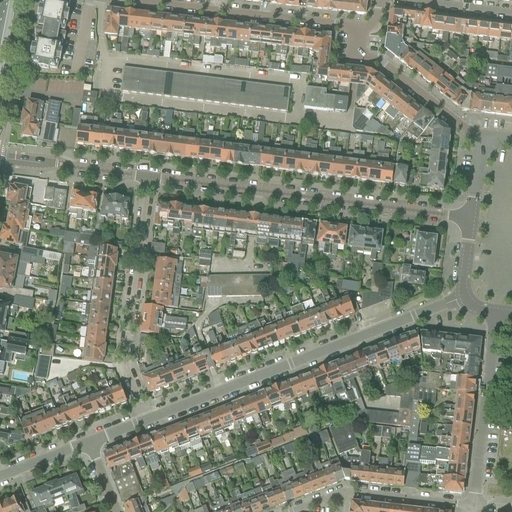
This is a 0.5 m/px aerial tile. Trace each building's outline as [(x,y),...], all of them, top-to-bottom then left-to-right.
[(61,3),(61,1),(53,0),(51,0),(51,1),(44,0),(43,0),(42,8),(40,8),(38,17),(40,17),(38,26),(45,27),(43,40),(36,39),(34,47),(33,47),(31,56),(33,56),(31,65),(39,66),(39,68),(48,70),(49,68),(57,70),(59,61),(60,62),(62,52),(60,52),(62,44),(56,43),(59,30),(64,31),(66,22),(68,23),(69,13),(68,13),(69,5),(61,3)] [(306,0),(305,8),(317,9),(318,0),(306,0)] [(318,0),(317,9),(330,11),(331,0),(318,0)] [(331,0),(330,11),(342,12),(343,0),(331,0)] [(343,0),(342,12),(353,13),(354,0),(343,0)] [(354,0),(353,13),(365,15),(366,4),(366,0),(354,0)] [(390,10),(388,25),(404,27),(405,27),(406,17),(407,10),(392,8),(390,10)] [(118,28),(120,11),(107,9),(104,33),(105,35),(111,35),(110,38),(116,39),(118,28)] [(406,17),(405,27),(408,27),(409,27),(410,28),(411,20),(415,21),(414,27),(416,27),(420,28),(422,12),(416,11),(407,10),(406,17)] [(120,11),(118,28),(124,28),(121,52),(121,53),(126,54),(128,38),(131,12),(120,11)] [(131,12),(128,38),(132,39),(133,29),(139,30),(141,13),(131,12)] [(434,13),(422,12),(420,28),(432,29),(434,13)] [(139,30),(139,36),(144,36),(144,40),(149,40),(152,14),(141,13),(139,30)] [(432,29),(431,35),(432,35),(442,37),(445,16),(439,16),(439,15),(438,14),(434,13),(432,29)] [(161,33),(163,16),(152,14),(149,40),(148,51),(147,55),(153,56),(153,51),(156,32),(161,33)] [(171,43),(174,17),(163,16),(161,33),(166,33),(165,42),(171,43)] [(442,37),(441,42),(447,43),(448,33),(454,34),(456,17),(453,16),(451,17),(445,16),(442,37)] [(174,17),(171,43),(176,44),(177,37),(183,38),(183,35),(185,18),(174,17)] [(460,17),(456,17),(454,34),(465,35),(467,19),(462,19),(460,17)] [(183,38),(183,41),(188,41),(187,45),(193,46),(196,20),(185,18),(183,35),(183,38)] [(474,20),(467,19),(465,35),(476,37),(479,19),(475,19),(474,20)] [(483,20),(479,19),(476,37),(483,37),(483,42),(488,43),(490,22),(484,21),(483,20)] [(205,38),(207,21),(196,20),(193,46),(198,46),(199,37),(205,38)] [(205,38),(205,43),(210,44),(209,47),(215,48),(218,22),(207,21),(205,38)] [(218,22),(215,48),(220,49),(221,45),(226,46),(227,40),(229,23),(218,22)] [(496,23),(490,22),(488,43),(493,43),(493,39),(499,39),(502,22),(497,22),(496,23)] [(505,23),(502,22),(499,39),(510,41),(511,27),(511,25),(506,24),(505,23)] [(227,40),(226,46),(232,47),(231,50),(237,51),(240,25),(229,23),(227,40)] [(240,25),(237,51),(242,51),(242,48),(248,48),(251,26),(240,25)] [(388,25),(387,36),(403,38),(404,27),(388,25)] [(248,48),(248,53),(258,54),(258,53),(259,53),(262,27),(251,26),(248,48)] [(271,45),(272,28),(262,27),(259,53),(264,54),(265,44),(271,45)] [(281,55),(284,30),(272,28),(271,45),(276,46),(275,55),(281,55)] [(293,48),(295,31),(284,30),(281,55),(285,56),(286,56),(287,47),(293,48)] [(302,58),(305,32),(295,31),(293,48),(298,48),(297,57),(302,58)] [(314,52),(316,33),(305,32),(302,58),(307,59),(308,49),(314,50),(314,52)] [(319,53),(329,54),(331,35),(316,33),(314,52),(319,53)] [(387,36),(385,49),(399,61),(409,48),(412,44),(413,40),(408,39),(403,38),(387,36)] [(409,48),(399,61),(408,68),(416,58),(419,54),(423,49),(424,49),(424,45),(418,44),(417,47),(413,52),(409,48)] [(449,51),(445,56),(451,61),(452,59),(455,56),(454,56),(449,51)] [(486,59),(497,60),(497,54),(497,53),(486,52),(486,53),(486,57),(486,59)] [(311,76),(309,89),(326,91),(327,85),(327,82),(328,82),(330,65),(328,63),(329,54),(319,53),(319,60),(313,59),(311,76)] [(413,69),(418,73),(427,60),(419,54),(408,68),(411,70),(412,69),(413,69)] [(213,63),(213,64),(222,65),(222,64),(222,59),(221,57),(214,56),(213,62),(213,63)] [(290,73),(309,75),(310,66),(293,65),(294,58),(291,57),(290,73)] [(422,78),(426,81),(436,68),(427,60),(418,73),(422,76),(422,78)] [(332,92),(338,92),(341,67),(330,65),(328,82),(333,83),(332,92)] [(481,113),(492,114),(498,67),(487,66),(485,78),(481,113)] [(348,100),(349,85),(350,78),(351,68),(341,67),(338,92),(337,98),(341,99),(348,100)] [(492,114),(511,116),(511,68),(498,67),(492,114)] [(123,68),(122,80),(130,81),(132,69),(123,68)] [(357,104),(368,89),(379,75),(374,71),(370,70),(355,68),(351,68),(349,85),(353,85),(357,85),(355,103),(357,104)] [(430,83),(435,87),(445,74),(436,68),(426,81),(428,83),(430,83)] [(130,81),(138,82),(140,70),(132,69),(130,81)] [(138,82),(147,83),(148,71),(140,70),(138,82)] [(147,83),(155,84),(157,72),(148,71),(147,83)] [(155,84),(163,85),(165,73),(157,72),(155,84)] [(163,85),(172,86),(173,74),(165,73),(163,85)] [(172,86),(180,87),(182,75),(173,74),(172,86)] [(439,93),(443,96),(454,82),(445,74),(435,87),(440,90),(439,91),(439,93)] [(180,87),(189,88),(190,76),(182,75),(180,87)] [(373,92),(367,100),(371,103),(388,82),(379,75),(368,89),(373,92)] [(189,88),(197,89),(198,77),(190,76),(189,88)] [(197,89),(205,90),(207,78),(198,77),(197,89)] [(469,111),(481,113),(485,78),(480,77),(479,85),(473,84),(472,89),(469,111)] [(205,90),(214,91),(215,79),(207,78),(205,90)] [(443,96),(452,103),(466,85),(457,78),(454,82),(443,96)] [(214,91),(222,92),(223,80),(215,79),(214,91)] [(75,93),(75,81),(48,80),(47,92),(75,93)] [(120,92),(129,93),(130,81),(122,80),(120,92)] [(222,92),(230,93),(232,81),(223,80),(222,92)] [(129,93),(137,94),(138,82),(130,81),(129,93)] [(230,93),(239,94),(240,82),(232,81),(230,93)] [(137,94),(145,95),(147,83),(138,82),(137,94)] [(239,94),(247,95),(248,83),(240,82),(239,94)] [(388,82),(371,103),(375,106),(381,99),(386,103),(396,89),(388,82)] [(145,95),(154,96),(155,84),(147,83),(145,95)] [(247,95),(255,96),(257,84),(248,83),(247,95)] [(154,96),(162,97),(163,85),(155,84),(154,96)] [(255,96),(264,97),(265,85),(257,84),(255,96)] [(465,86),(452,103),(460,109),(462,110),(469,111),(472,89),(473,84),(467,84),(466,85),(465,86)] [(163,85),(162,97),(170,98),(172,86),(163,85)] [(264,97),(272,98),(273,86),(265,85),(264,97)] [(172,86),(170,98),(179,99),(180,87),(172,86)] [(273,86),(272,98),(280,99),(282,87),(273,86)] [(180,87),(179,99),(187,100),(189,88),(180,87)] [(282,87),(280,99),(289,100),(290,88),(282,87)] [(189,88),(187,100),(195,101),(197,89),(189,88)] [(195,101),(204,102),(205,90),(197,89),(195,101)] [(326,91),(309,89),(306,89),(305,96),(323,98),(323,96),(326,97),(326,91)] [(384,113),(389,117),(405,96),(396,89),(386,103),(390,106),(384,113)] [(205,90),(204,102),(212,103),(214,91),(205,90)] [(214,91),(212,103),(220,104),(222,92),(214,91)] [(83,92),(81,104),(94,105),(94,102),(96,102),(97,94),(90,93),(83,92)] [(220,104),(229,105),(230,93),(222,92),(220,104)] [(230,93),(229,105),(237,106),(239,94),(230,93)] [(239,94),(237,106),(245,107),(247,95),(239,94)] [(247,95),(245,107),(254,108),(255,96),(247,95)] [(255,96),(254,108),(262,109),(264,97),(255,96)] [(326,97),(323,96),(323,98),(305,96),(304,109),(332,112),(334,98),(326,97)] [(399,113),(403,116),(414,103),(405,96),(389,117),(393,120),(399,113)] [(264,97),(262,109),(271,110),(272,98),(264,97)] [(272,98),(271,110),(279,111),(280,99),(272,98)] [(334,98),(332,112),(339,113),(341,99),(337,98),(334,98)] [(280,99),(279,111),(287,112),(289,100),(280,99)] [(341,99),(339,113),(346,114),(348,100),(341,99)] [(24,112),(23,118),(58,124),(59,119),(57,119),(60,104),(61,104),(62,103),(48,101),(48,103),(43,102),(39,101),(39,103),(29,101),(27,112),(24,112)] [(414,103),(403,116),(407,120),(402,127),(406,130),(422,110),(414,103)] [(71,126),(78,127),(79,119),(81,110),(73,109),(72,121),(71,126)] [(354,109),(352,127),(353,126),(361,115),(366,110),(354,109)] [(407,132),(412,136),(417,140),(433,119),(424,111),(407,132)] [(352,127),(356,131),(362,132),(366,127),(365,125),(368,121),(362,116),(361,115),(353,126),(352,127)] [(78,127),(76,143),(89,145),(92,118),(86,117),(86,120),(79,119),(78,127)] [(23,118),(22,124),(24,125),(22,137),(23,137),(23,136),(37,138),(36,141),(37,141),(38,138),(43,139),(42,142),(55,144),(53,143),(55,130),(57,131),(58,124),(23,118)] [(92,118),(89,145),(101,147),(103,129),(103,126),(103,125),(97,124),(98,119),(92,118)] [(103,129),(101,147),(113,148),(116,121),(110,120),(109,127),(103,126),(103,129)] [(366,127),(362,132),(375,134),(375,133),(376,132),(381,127),(375,122),(372,120),(366,127)] [(116,121),(113,148),(125,150),(127,133),(128,127),(121,126),(122,122),(120,121),(116,121)] [(433,132),(432,139),(449,142),(449,140),(451,139),(451,136),(450,135),(450,132),(437,122),(431,130),(433,132)] [(127,133),(125,150),(137,151),(140,124),(135,123),(134,127),(128,127),(127,133)] [(140,124),(137,151),(147,153),(147,154),(148,154),(151,132),(145,132),(146,125),(140,124)] [(151,132),(148,154),(161,155),(165,127),(158,126),(158,133),(151,132)] [(375,133),(375,134),(387,136),(388,135),(390,133),(381,126),(381,127),(376,132),(375,133)] [(165,127),(161,155),(173,157),(175,139),(169,138),(170,128),(165,127)] [(175,139),(173,157),(174,156),(185,158),(188,130),(182,129),(181,140),(175,139)] [(188,130),(185,158),(197,159),(199,142),(200,138),(193,137),(194,131),(188,130)] [(199,142),(197,159),(209,161),(212,133),(208,133),(206,132),(206,136),(200,135),(200,138),(199,142)] [(235,147),(233,165),(243,166),(243,165),(248,166),(250,149),(251,140),(251,138),(252,133),(244,132),(243,141),(245,143),(244,146),(238,145),(237,147),(235,147)] [(212,133),(209,161),(221,162),(223,145),(224,139),(217,139),(218,134),(212,133)] [(223,145),(221,162),(225,163),(224,164),(233,165),(235,147),(236,141),(230,140),(230,135),(224,135),(224,139),(223,145)] [(248,166),(260,167),(263,139),(257,139),(257,140),(256,149),(250,149),(248,166)] [(260,167),(272,169),(274,152),(267,151),(269,140),(263,139),(260,167)] [(422,145),(421,150),(448,154),(448,148),(450,147),(450,144),(449,143),(449,142),(432,139),(427,139),(426,145),(422,145)] [(274,152),(272,169),(284,170),(287,142),(281,142),(280,147),(275,146),(274,152)] [(287,142),(284,170),(296,172),(298,155),(298,151),(292,150),(293,143),(287,142)] [(296,172),(308,173),(312,146),(311,146),(306,145),(305,145),(304,155),(298,155),(296,172)] [(312,146),(308,173),(320,175),(322,158),(315,157),(316,150),(316,146),(312,146)] [(322,158),(320,175),(331,176),(335,149),(334,149),(329,148),(328,152),(323,152),(322,158)] [(335,149),(331,176),(332,176),(344,178),(346,161),(339,160),(340,149),(335,149)] [(421,150),(420,157),(430,158),(429,164),(446,166),(446,164),(448,163),(448,160),(447,159),(448,154),(421,150)] [(346,161),(344,178),(356,179),(359,152),(353,151),(353,155),(347,154),(346,161)] [(359,152),(356,179),(368,181),(371,157),(364,156),(364,153),(359,152)] [(371,157),(368,181),(380,183),(384,155),(377,154),(376,157),(371,157)] [(384,155),(380,183),(392,184),(393,174),(394,168),(394,167),(395,162),(388,161),(389,155),(384,155)] [(395,174),(394,184),(406,186),(407,178),(408,173),(408,167),(403,166),(404,158),(403,158),(397,157),(395,174)] [(419,168),(418,175),(421,175),(445,178),(445,173),(446,172),(447,169),(446,168),(446,166),(429,164),(429,170),(419,168)] [(421,175),(420,188),(443,191),(443,189),(445,188),(445,185),(444,184),(445,178),(421,175)] [(9,192),(7,201),(12,202),(24,203),(28,204),(29,197),(25,196),(26,189),(12,186),(11,192),(9,192)] [(46,201),(45,208),(64,211),(66,191),(45,189),(45,192),(44,201),(46,201)] [(69,210),(69,214),(76,215),(76,220),(81,220),(84,195),(80,194),(80,193),(79,193),(78,192),(74,192),(73,193),(71,192),(70,202),(69,210)] [(84,195),(81,220),(87,221),(88,212),(95,213),(97,196),(95,195),(95,194),(91,194),(90,195),(88,194),(88,195),(84,195)] [(106,217),(114,218),(116,197),(115,197),(114,196),(111,196),(110,196),(108,196),(108,197),(103,196),(101,216),(97,215),(96,225),(103,226),(104,218),(106,219),(106,217)] [(116,197),(114,218),(121,219),(121,220),(123,221),(122,228),(129,229),(131,218),(128,218),(129,213),(127,213),(129,199),(125,199),(125,198),(122,198),(121,197),(118,197),(117,197),(116,197)] [(12,202),(9,215),(27,218),(28,213),(26,212),(28,205),(28,204),(24,203),(12,202)] [(161,226),(168,226),(170,204),(170,205),(169,205),(168,204),(165,203),(163,204),(157,203),(153,232),(160,233),(161,226)] [(167,231),(167,232),(172,232),(171,236),(178,237),(180,228),(182,206),(182,205),(170,204),(170,205),(168,226),(167,231)] [(184,237),(191,238),(195,208),(189,207),(188,206),(185,206),(184,207),(182,206),(180,228),(185,229),(184,237)] [(202,240),(203,231),(206,209),(195,208),(191,238),(202,240)] [(203,231),(214,233),(217,211),(206,209),(203,231)] [(214,233),(225,234),(228,212),(217,211),(214,233)] [(228,212),(225,234),(230,235),(229,241),(229,240),(228,246),(234,247),(234,241),(238,214),(228,212)] [(238,214),(234,241),(235,241),(245,242),(246,234),(249,215),(238,214)] [(7,227),(7,228),(29,232),(30,224),(30,223),(31,219),(27,218),(9,215),(8,224),(7,227)] [(249,215),(246,234),(257,236),(259,216),(249,215)] [(257,238),(256,244),(267,246),(271,218),(259,216),(257,236),(256,238),(257,238)] [(267,246),(267,247),(272,248),(278,248),(278,241),(279,241),(282,219),(271,218),(267,246)] [(282,219),(279,241),(285,242),(284,246),(285,247),(284,256),(288,256),(289,252),(293,221),(282,219)] [(288,256),(287,264),(291,265),(291,267),(292,271),(297,271),(297,268),(298,266),(298,263),(299,258),(299,257),(292,256),(294,243),(300,244),(303,222),(293,221),(289,252),(288,256)] [(299,258),(298,263),(304,264),(305,255),(305,253),(306,246),(307,246),(313,247),(314,234),(315,224),(313,224),(313,222),(310,222),(309,223),(303,222),(300,244),(299,257),(299,258)] [(322,255),(329,256),(333,227),(327,226),(326,225),(323,224),(321,226),(320,226),(317,244),(324,244),(322,255)] [(3,227),(0,240),(8,241),(8,243),(16,244),(22,246),(20,255),(30,256),(42,259),(43,252),(26,249),(26,248),(29,232),(7,228),(3,227)] [(333,227),(329,256),(336,257),(337,246),(343,247),(346,229),(344,229),(343,227),(340,227),(339,228),(333,227)] [(49,235),(64,238),(65,233),(65,231),(50,229),(49,235)] [(349,239),(348,248),(351,248),(350,255),(356,256),(356,253),(357,249),(363,250),(366,232),(365,231),(364,229),(360,229),(359,231),(351,230),(349,239)] [(363,250),(363,253),(370,254),(370,255),(370,261),(375,261),(376,253),(379,254),(380,244),(382,234),(372,232),(371,230),(368,230),(367,232),(366,232),(363,250)] [(405,248),(405,250),(435,254),(436,248),(435,248),(435,246),(436,245),(436,242),(435,241),(436,239),(423,237),(423,233),(424,234),(424,233),(413,232),(413,236),(410,235),(408,249),(405,248)] [(64,238),(63,243),(75,244),(78,245),(79,235),(65,233),(64,238)] [(79,235),(78,245),(89,246),(92,247),(94,237),(79,235)] [(89,246),(87,258),(95,259),(116,262),(117,255),(116,255),(116,250),(120,250),(121,244),(111,242),(110,242),(109,249),(100,248),(96,247),(92,247),(89,246)] [(75,244),(63,243),(62,254),(73,255),(75,244)] [(152,244),(151,253),(163,254),(164,246),(152,244)] [(435,254),(405,250),(404,257),(414,258),(413,266),(432,269),(432,267),(434,266),(434,263),(433,262),(433,260),(434,260),(435,254)] [(200,259),(211,260),(212,252),(201,251),(200,259)] [(61,256),(43,252),(42,259),(46,259),(60,262),(61,256)] [(0,272),(24,277),(26,264),(28,264),(30,256),(20,255),(19,262),(11,260),(11,258),(0,256),(0,272)] [(30,256),(28,264),(44,267),(46,259),(42,259),(30,256)] [(158,260),(156,272),(175,274),(181,275),(184,258),(171,257),(170,262),(158,260)] [(86,269),(93,270),(113,273),(114,268),(115,268),(116,262),(95,259),(87,258),(86,269)] [(400,286),(415,288),(415,286),(423,287),(425,275),(409,273),(410,268),(402,267),(400,286)] [(89,270),(87,281),(92,282),(113,284),(114,277),(113,277),(113,273),(93,270),(89,270)] [(0,288),(1,288),(5,289),(6,287),(12,288),(16,289),(15,296),(32,299),(33,292),(21,290),(24,277),(0,272),(0,288)] [(156,272),(155,283),(173,286),(175,274),(156,272)] [(371,277),(369,294),(374,295),(377,295),(379,283),(380,278),(371,277)] [(92,282),(90,293),(110,296),(111,290),(112,290),(113,284),(92,282)] [(341,291),(358,293),(359,284),(342,282),(341,290),(341,291)] [(155,283),(153,294),(179,297),(180,286),(173,286),(155,283)] [(384,303),(386,284),(379,283),(377,295),(379,295),(378,305),(384,303)] [(391,300),(392,284),(386,284),(384,303),(391,300)] [(50,290),(49,301),(57,303),(58,292),(50,290)] [(326,291),(320,293),(322,297),(332,323),(336,321),(338,322),(343,320),(341,316),(335,299),(330,301),(327,295),(326,291)] [(90,293),(89,304),(109,307),(109,304),(110,304),(111,300),(110,299),(110,296),(90,293)] [(367,309),(368,294),(363,293),(360,312),(367,309)] [(153,294),(152,306),(177,309),(179,297),(153,294)] [(349,294),(335,299),(343,320),(348,318),(349,316),(359,312),(355,303),(353,304),(349,294)] [(0,317),(12,320),(14,320),(15,313),(17,313),(18,308),(33,310),(34,299),(15,296),(13,306),(0,303),(0,317)] [(319,306),(314,308),(321,328),(327,326),(327,324),(332,323),(322,297),(316,299),(319,306)] [(304,304),(300,305),(305,316),(310,331),(315,329),(317,330),(321,328),(314,308),(311,301),(305,303),(304,304)] [(81,315),(87,316),(107,318),(108,314),(109,314),(110,309),(108,309),(109,307),(89,304),(83,303),(81,315)] [(296,311),(291,313),(292,316),(300,336),(305,334),(306,333),(310,331),(305,316),(300,305),(295,307),(296,311)] [(144,307),(142,320),(161,323),(163,309),(144,307)] [(284,311),(279,313),(280,316),(289,339),(293,337),(295,338),(300,336),(292,316),(291,313),(286,315),(284,311)] [(212,315),(207,318),(211,328),(216,326),(217,330),(223,327),(217,312),(212,315)] [(276,322),(271,324),(279,345),(283,343),(283,341),(289,339),(279,313),(274,315),(276,322)] [(87,316),(86,327),(107,330),(108,324),(107,323),(107,318),(87,316)] [(12,320),(0,317),(0,331),(5,332),(9,333),(7,342),(26,346),(33,347),(35,337),(14,333),(16,326),(11,325),(12,320)] [(263,319),(257,322),(267,348),(272,346),(274,347),(279,345),(271,324),(266,326),(263,319)] [(161,323),(142,320),(140,334),(160,336),(161,323)] [(257,322),(246,326),(257,353),(262,351),(263,349),(267,348),(257,322)] [(164,329),(185,332),(186,326),(165,323),(164,329)] [(246,326),(236,330),(246,356),(250,354),(252,355),(257,353),(246,326)] [(86,327),(84,338),(104,341),(105,337),(106,337),(107,330),(86,327)] [(192,328),(184,337),(187,344),(195,336),(192,328)] [(232,336),(227,337),(228,341),(236,361),(241,359),(242,358),(246,356),(236,330),(230,332),(232,336)] [(406,337),(413,355),(417,354),(418,356),(420,355),(418,332),(406,337)] [(422,352),(430,353),(432,334),(420,333),(422,352)] [(434,368),(424,367),(424,372),(427,372),(439,374),(441,363),(440,363),(444,336),(432,334),(430,353),(431,353),(431,354),(431,356),(431,357),(432,358),(433,359),(434,360),(434,364),(434,368)] [(140,335),(139,344),(149,346),(150,337),(140,335)] [(220,336),(215,338),(225,364),(229,363),(231,363),(236,361),(228,341),(222,343),(220,336)] [(439,374),(439,376),(451,377),(456,337),(444,336),(440,363),(441,363),(439,374)] [(393,342),(401,362),(408,360),(407,358),(413,355),(406,337),(393,342)] [(456,337),(451,377),(458,378),(459,368),(464,369),(468,338),(456,337)] [(84,338),(83,350),(104,352),(105,346),(104,346),(104,341),(84,338)] [(206,349),(207,352),(214,370),(220,368),(220,366),(225,364),(215,338),(209,340),(212,347),(206,349)] [(458,378),(476,380),(481,340),(468,338),(464,369),(459,368),(458,378)] [(0,375),(2,376),(4,363),(3,363),(5,353),(7,353),(7,354),(9,354),(24,356),(26,346),(7,342),(2,341),(0,349),(0,375)] [(383,346),(390,364),(395,362),(396,365),(401,362),(393,342),(383,346)] [(44,344),(41,356),(51,358),(53,358),(54,345),(44,344)] [(194,349),(188,352),(197,375),(208,371),(209,372),(212,371),(214,370),(207,352),(205,353),(202,354),(198,345),(193,347),(194,349)] [(373,350),(381,370),(385,369),(385,366),(390,364),(383,346),(373,350)] [(185,361),(180,363),(186,381),(187,380),(193,377),(197,375),(188,352),(187,349),(181,352),(185,361)] [(104,352),(83,350),(81,361),(101,364),(102,359),(103,359),(104,352)] [(363,354),(370,372),(375,370),(375,373),(381,370),(373,350),(363,354)] [(352,358),(359,377),(367,374),(369,380),(366,381),(368,385),(374,383),(370,372),(363,354),(352,358)] [(39,356),(34,378),(37,379),(43,380),(46,381),(51,358),(41,356),(39,356)] [(168,357),(164,358),(165,360),(165,361),(166,362),(175,384),(178,382),(178,384),(186,381),(180,363),(177,356),(171,358),(171,357),(170,356),(169,357),(168,357)] [(158,364),(153,366),(155,373),(161,389),(163,388),(164,389),(166,389),(168,388),(168,386),(175,384),(166,362),(165,361),(165,360),(164,358),(164,357),(160,358),(161,362),(162,363),(160,364),(158,364)] [(346,361),(335,365),(343,384),(348,382),(352,391),(346,394),(350,404),(357,401),(361,400),(352,376),(358,374),(352,358),(346,361)] [(335,365),(323,369),(333,394),(334,395),(345,391),(345,389),(343,384),(335,365)] [(161,389),(155,373),(148,376),(144,366),(138,368),(148,394),(155,391),(156,393),(158,392),(160,391),(159,389),(161,389)] [(415,367),(406,370),(408,376),(414,374),(418,372),(416,369),(415,367)] [(77,372),(80,378),(83,377),(84,375),(90,373),(88,368),(82,370),(77,372)] [(323,369),(312,374),(319,393),(321,398),(333,394),(323,369)] [(71,374),(71,375),(74,381),(80,378),(77,372),(71,374)] [(405,372),(395,376),(397,381),(407,377),(405,372)] [(312,374),(300,378),(309,403),(314,401),(312,395),(319,393),(312,374)] [(407,381),(407,387),(414,388),(436,391),(437,391),(444,392),(457,393),(464,394),(474,395),(476,380),(458,378),(451,377),(439,376),(427,374),(426,379),(421,378),(421,381),(415,381),(415,382),(407,381)] [(395,376),(386,379),(388,384),(397,381),(395,376)] [(300,378),(288,383),(296,402),(301,400),(303,405),(309,403),(300,378)] [(110,379),(105,380),(115,406),(119,405),(121,406),(127,404),(119,383),(113,386),(110,379)] [(102,390),(97,392),(105,412),(110,410),(111,408),(115,406),(105,380),(100,383),(102,390)] [(288,383),(276,387),(286,412),(291,410),(289,404),(296,402),(288,383)] [(383,383),(376,386),(376,387),(379,396),(389,397),(391,385),(385,387),(383,384),(383,383)] [(0,385),(0,394),(0,395),(14,397),(16,389),(0,385)] [(89,387),(84,389),(94,415),(98,413),(100,414),(105,412),(97,392),(92,394),(89,387)] [(276,387),(264,392),(271,410),(272,411),(277,409),(279,414),(286,412),(276,387)] [(400,398),(400,404),(412,406),(413,401),(414,388),(407,387),(402,387),(400,398)] [(414,388),(413,401),(434,404),(435,402),(436,393),(436,391),(414,388)] [(14,397),(13,400),(22,397),(20,390),(16,389),(14,397)] [(81,398),(76,400),(84,420),(88,418),(89,417),(94,415),(84,389),(78,391),(81,398)] [(272,412),(264,392),(256,395),(256,396),(252,398),(263,425),(269,423),(265,413),(271,411),(272,412)] [(444,406),(443,412),(472,415),(474,395),(457,393),(455,407),(444,406)] [(69,398),(68,395),(62,397),(72,423),(76,422),(78,422),(84,420),(76,400),(74,396),(69,398)] [(60,407),(54,409),(62,429),(67,427),(68,425),(72,423),(62,397),(57,399),(58,402),(60,407)] [(244,400),(238,402),(245,421),(251,418),(255,428),(261,426),(258,416),(257,416),(250,399),(245,401),(244,400)] [(46,403),(41,405),(42,408),(51,432),(55,430),(57,431),(62,429),(54,409),(52,401),(46,403)] [(232,406),(227,408),(234,424),(236,430),(238,436),(242,435),(238,426),(246,423),(245,421),(238,402),(232,404),(232,406)] [(221,410),(216,412),(223,429),(229,426),(230,426),(234,424),(227,408),(226,408),(225,407),(221,409),(221,410)] [(42,408),(30,413),(32,418),(33,418),(36,426),(34,427),(38,437),(41,435),(42,437),(46,435),(46,433),(51,432),(42,408)] [(399,415),(397,427),(410,428),(411,414),(412,411),(399,410),(399,415)] [(365,411),(354,415),(357,423),(369,424),(370,412),(365,411)] [(206,416),(212,433),(214,438),(221,435),(224,442),(227,440),(225,434),(224,431),(223,430),(223,429),(216,412),(212,414),(211,413),(207,414),(206,416)] [(454,419),(453,426),(470,428),(472,415),(443,412),(443,418),(454,419)] [(36,437),(38,437),(34,427),(36,426),(33,418),(32,418),(30,413),(17,418),(23,435),(26,440),(26,441),(31,440),(32,440),(36,439),(36,437)] [(410,428),(408,446),(415,447),(416,439),(416,437),(419,415),(411,414),(410,428)] [(199,419),(193,421),(200,439),(200,440),(207,437),(206,435),(208,434),(212,433),(206,416),(205,416),(204,415),(200,417),(199,419)] [(336,416),(329,419),(331,426),(339,423),(336,416)] [(329,419),(321,422),(323,429),(331,426),(329,419)] [(183,425),(182,425),(189,442),(191,447),(202,443),(201,440),(200,440),(200,439),(193,421),(188,423),(187,422),(183,423),(183,425)] [(176,428),(172,429),(180,451),(180,452),(183,458),(186,457),(184,451),(190,449),(188,442),(189,442),(182,425),(181,425),(180,424),(176,426),(176,428)] [(329,430),(339,456),(358,449),(354,439),(350,427),(349,425),(345,424),(329,430)] [(313,425),(305,428),(307,434),(315,430),(313,425)] [(304,426),(293,431),(294,432),(296,438),(296,439),(307,435),(307,434),(305,428),(304,426)] [(436,431),(436,437),(440,438),(469,441),(470,428),(453,426),(453,427),(444,426),(444,432),(436,431)] [(355,428),(350,427),(354,439),(359,437),(355,428)] [(373,427),(372,436),(381,437),(382,428),(381,428),(380,428),(373,427)] [(381,437),(381,438),(390,439),(391,429),(382,428),(381,437)] [(161,433),(161,434),(167,450),(173,448),(176,454),(177,454),(180,452),(180,451),(172,429),(167,431),(166,430),(162,432),(161,433)] [(21,442),(26,440),(23,435),(0,430),(0,438),(8,439),(7,443),(7,444),(7,445),(8,445),(8,446),(9,447),(10,447),(11,447),(12,447),(22,443),(21,442)] [(326,431),(318,434),(321,440),(322,445),(330,442),(327,435),(327,434),(326,431)] [(294,432),(282,437),(284,444),(296,439),(296,438),(294,432)] [(155,434),(149,436),(156,454),(162,452),(164,458),(165,457),(168,463),(171,462),(167,450),(161,434),(156,435),(155,434)] [(149,436),(137,441),(144,458),(147,466),(147,467),(159,462),(156,454),(149,436)] [(316,436),(310,438),(312,444),(318,441),(316,436)] [(282,437),(269,442),(271,449),(284,444),(282,437)] [(309,437),(301,440),(304,447),(312,444),(309,437)] [(446,445),(445,450),(467,453),(469,441),(440,438),(440,444),(446,445)] [(304,447),(301,440),(294,443),(297,450),(304,447)] [(137,441),(124,446),(130,463),(136,461),(139,469),(145,467),(142,458),(144,458),(137,441)] [(268,442),(255,447),(258,454),(271,449),(269,442),(268,442)] [(293,444),(284,447),(287,454),(296,452),(296,451),(293,444)] [(124,446),(114,450),(133,500),(142,496),(130,463),(124,446)] [(407,454),(406,463),(418,464),(435,465),(436,461),(449,462),(449,467),(466,469),(466,464),(467,453),(445,450),(437,449),(421,448),(420,448),(416,447),(415,447),(408,446),(407,454)] [(284,447),(276,450),(279,459),(288,455),(287,454),(284,447)] [(103,454),(122,504),(133,500),(114,450),(103,454)] [(276,450),(271,452),(274,461),(279,459),(276,450)] [(360,460),(358,483),(367,484),(369,462),(369,461),(370,458),(370,454),(361,453),(360,460)] [(396,472),(394,487),(403,488),(405,473),(406,463),(407,454),(402,454),(401,462),(401,466),(396,465),(396,472)] [(266,455),(259,457),(263,465),(264,469),(270,466),(266,455)] [(387,464),(385,486),(394,487),(396,472),(391,471),(391,467),(391,465),(392,456),(391,456),(388,456),(388,460),(387,464)] [(259,457),(250,461),(251,461),(252,464),(253,469),(263,465),(259,457)] [(347,473),(343,472),(345,479),(346,481),(358,483),(360,460),(347,458),(345,470),(347,473)] [(369,462),(367,484),(376,485),(378,470),(373,469),(373,464),(374,463),(374,459),(370,458),(369,461),(369,462)] [(338,460),(329,463),(337,482),(345,479),(343,472),(342,472),(338,460)] [(382,470),(378,470),(376,485),(385,486),(387,464),(388,460),(383,460),(382,470)] [(319,474),(315,476),(320,490),(329,487),(321,467),(319,463),(315,464),(319,474)] [(329,463),(321,467),(329,487),(337,484),(336,483),(337,482),(329,463)] [(418,464),(406,463),(405,473),(417,474),(418,464)] [(210,464),(199,468),(201,474),(212,470),(210,464)] [(234,467),(237,477),(246,473),(242,464),(234,467)] [(306,468),(303,469),(304,473),(312,493),(320,490),(315,476),(311,466),(306,468)] [(466,469),(449,467),(445,466),(444,472),(436,471),(436,477),(464,480),(466,469)] [(199,468),(188,472),(190,479),(191,478),(201,474),(199,468)] [(226,470),(225,470),(228,476),(234,474),(232,468),(226,470)] [(225,470),(219,472),(222,478),(228,476),(225,470)] [(217,473),(209,476),(212,484),(220,481),(220,479),(217,473)] [(283,480),(278,482),(286,502),(295,499),(287,480),(284,473),(281,474),(283,480)] [(304,473),(296,476),(304,497),(312,493),(304,473)] [(405,473),(403,488),(417,490),(419,475),(417,474),(405,473)] [(418,480),(418,484),(434,486),(433,491),(460,495),(463,493),(464,480),(446,478),(436,477),(419,475),(418,480)] [(209,476),(200,480),(203,487),(212,484),(209,476)] [(296,476),(287,480),(295,500),(304,497),(296,476)] [(69,479),(60,482),(68,502),(69,505),(73,504),(72,500),(76,498),(74,494),(83,490),(80,483),(78,483),(75,477),(73,478),(72,477),(70,477),(69,479)] [(272,479),(268,481),(270,486),(271,486),(279,506),(287,503),(286,502),(278,482),(274,483),(272,479)] [(204,488),(200,480),(192,483),(193,483),(195,491),(204,488)] [(45,487),(46,488),(51,502),(61,498),(63,503),(68,502),(60,482),(60,481),(52,484),(50,484),(48,485),(47,486),(45,487)] [(187,481),(169,489),(174,496),(175,497),(187,481)] [(189,485),(185,489),(187,494),(195,491),(193,483),(189,485)] [(149,486),(148,487),(152,495),(157,493),(153,485),(149,486)] [(270,486),(262,489),(270,510),(279,506),(271,486),(270,486)] [(35,511),(33,511),(45,511),(44,510),(49,509),(53,507),(51,503),(51,502),(46,488),(37,492),(35,491),(33,492),(33,493),(31,494),(33,500),(31,501),(34,509),(35,511)] [(261,488),(253,491),(254,493),(261,511),(263,511),(270,510),(262,489),(262,490),(261,488)] [(185,489),(178,498),(179,500),(180,503),(189,500),(187,494),(185,489)] [(238,491),(235,492),(242,511),(251,511),(245,494),(240,496),(238,491)] [(253,491),(245,494),(251,511),(261,511),(254,493),(253,491)] [(228,500),(229,502),(232,511),(242,511),(235,492),(230,494),(232,499),(228,500)] [(122,504),(125,511),(135,511),(146,508),(145,506),(146,503),(145,499),(143,498),(142,496),(133,500),(122,504)] [(174,496),(163,501),(166,508),(175,497),(174,496)] [(12,501),(7,503),(10,511),(28,511),(26,504),(21,506),(18,498),(16,499),(14,498),(12,499),(12,501)] [(221,498),(218,500),(220,506),(222,511),(232,511),(231,507),(229,502),(224,504),(221,498)] [(212,509),(212,511),(222,511),(220,506),(218,500),(213,501),(216,507),(212,509)] [(368,511),(369,504),(353,502),(351,504),(349,511),(368,511)] [(0,511),(10,511),(7,503),(1,505),(0,504),(0,511)]
